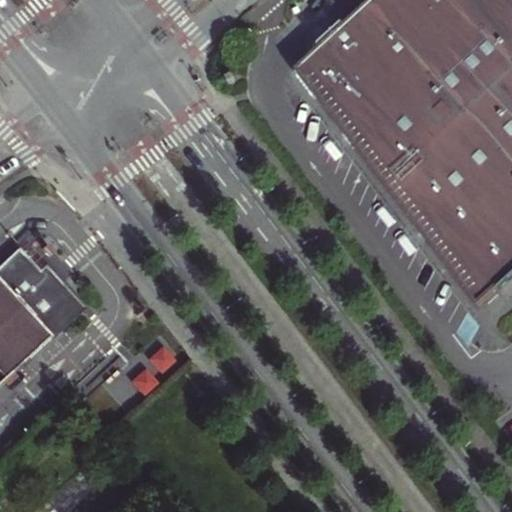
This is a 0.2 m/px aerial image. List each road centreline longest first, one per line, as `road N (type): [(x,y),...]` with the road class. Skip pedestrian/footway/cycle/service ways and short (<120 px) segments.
road 1 (primary): [(491,511),(155,70)]
road 2 (primary): [(75,123),(362,511)]
